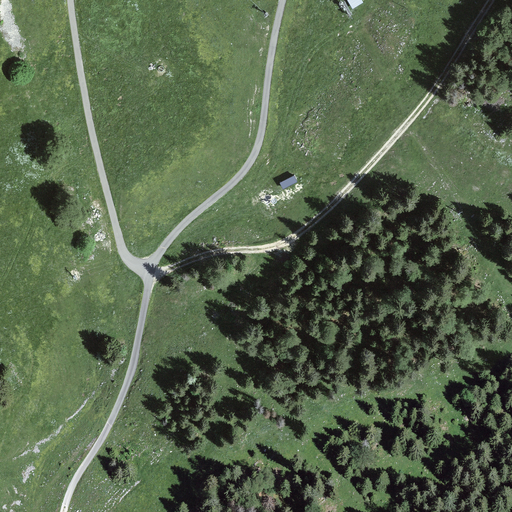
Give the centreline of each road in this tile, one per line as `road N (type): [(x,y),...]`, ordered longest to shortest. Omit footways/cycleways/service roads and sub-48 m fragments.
road 1 (track): [(487,0),(420,105),(299,231),(272,247),(219,251),(147,274),(127,382),(62,511)]
road 2 (track): [(283,0),(255,153),(177,229),(147,274),(128,258),(118,233),(69,0)]
